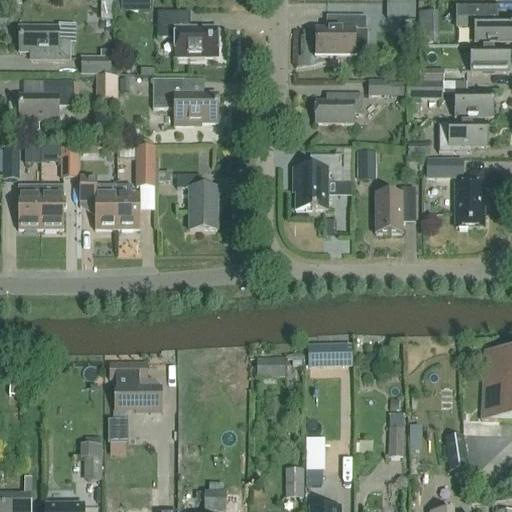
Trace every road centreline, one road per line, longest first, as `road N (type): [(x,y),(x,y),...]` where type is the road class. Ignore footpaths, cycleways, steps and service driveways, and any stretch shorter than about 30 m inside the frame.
road 1 (residential): [(279,264),(115,285),(0,284)]
road 2 (residential): [(279,264),(262,238),(262,135),(277,93),(276,0)]
road 3 (residential): [(279,264),(302,273),(488,268),(511,256)]
